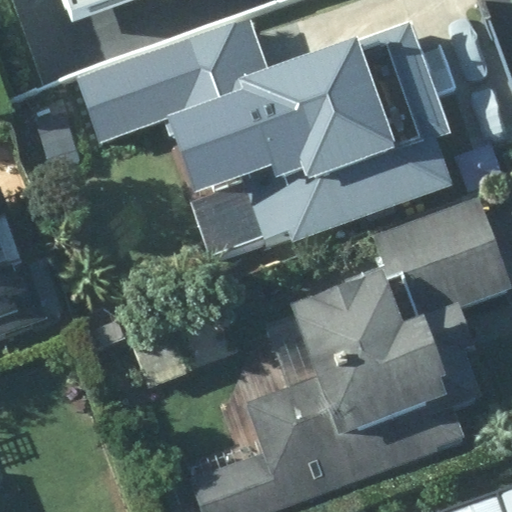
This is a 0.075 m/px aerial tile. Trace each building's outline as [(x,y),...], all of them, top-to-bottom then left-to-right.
[(63,0),(80,46),(201,0),(63,0)] [(300,256),(461,202),(446,156),(457,152),(420,40),(245,99),(253,120),(229,127),(270,248),(272,254),(297,245),(300,256)] [(0,207),(0,348),(50,332),(34,286),(19,237),(10,240),(0,207)] [(198,490),(206,511),(318,511),(446,467),(444,461),(473,451),(457,407),(462,405),(450,374),(482,363),(468,322),(511,305),(511,277),(488,209),(378,247),(390,282),(353,295),(356,307),(305,327),(328,391),(254,417),(273,465),(198,490)] [(192,384),(169,324),(133,337),(155,396),(192,384)]
